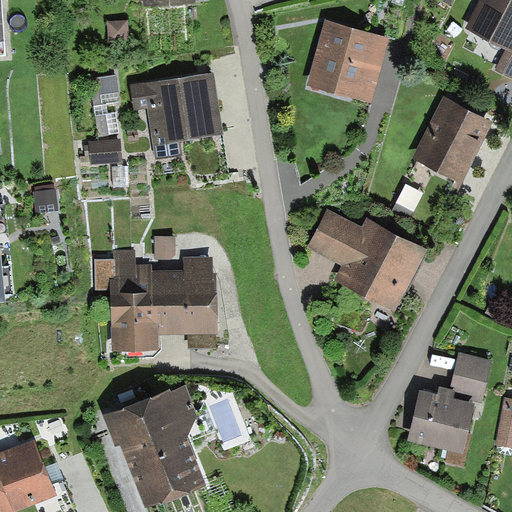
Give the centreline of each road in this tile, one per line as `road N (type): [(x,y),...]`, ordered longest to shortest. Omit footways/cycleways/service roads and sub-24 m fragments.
road 1 (residential): [(357,446),(289,311),(234,0)]
road 2 (residential): [(357,446),(511,156)]
road 3 (residential): [(460,511),(357,446)]
